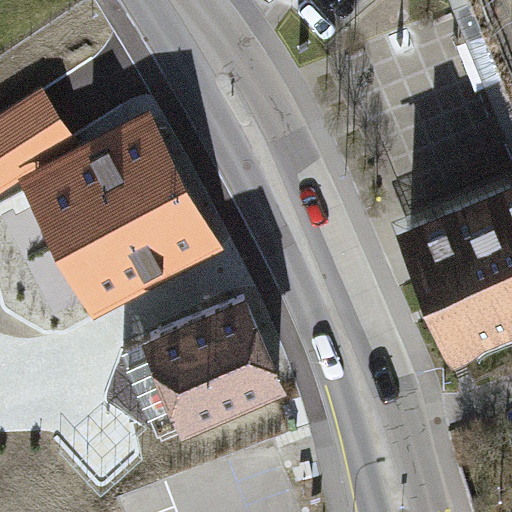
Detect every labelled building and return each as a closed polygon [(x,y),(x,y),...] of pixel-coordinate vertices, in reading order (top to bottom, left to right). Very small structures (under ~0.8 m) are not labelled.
[(511,0),(472,0),(511,96),(511,0)] [(0,186),(74,139),(42,89),(0,116),(0,186)] [(151,119),(71,161),(78,174),(38,195),(93,298),(213,235),(151,119)] [(511,184),(411,226),(457,338),(511,315),(511,184)] [(244,294),(150,334),(186,419),(280,379),(244,294)]
